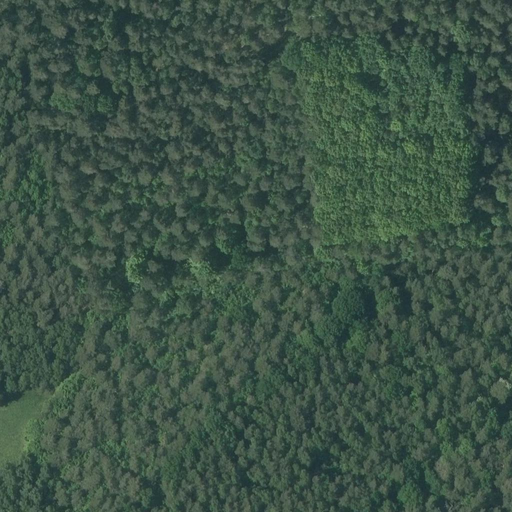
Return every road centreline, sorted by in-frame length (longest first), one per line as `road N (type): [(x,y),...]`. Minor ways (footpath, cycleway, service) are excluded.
road 1 (track): [(362,225),(81,275),(0,279)]
road 2 (unknown): [(367,511),(511,390)]
road 3 (unclassified): [(400,511),(511,414)]
road 4 (track): [(362,225),(503,201)]
